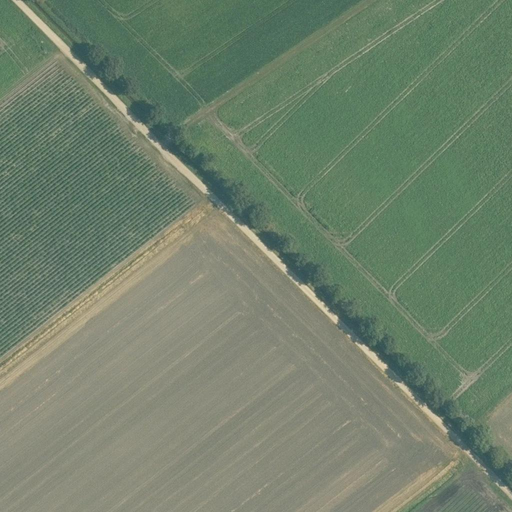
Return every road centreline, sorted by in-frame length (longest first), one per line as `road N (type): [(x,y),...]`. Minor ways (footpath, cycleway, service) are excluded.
road 1 (track): [(16,0),(511,497)]
road 2 (track): [(162,146),(377,0)]
